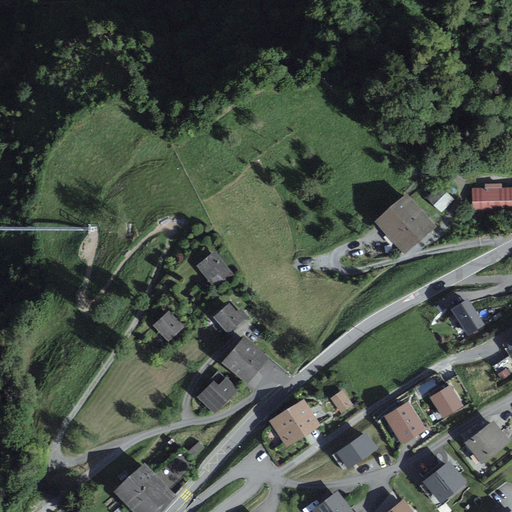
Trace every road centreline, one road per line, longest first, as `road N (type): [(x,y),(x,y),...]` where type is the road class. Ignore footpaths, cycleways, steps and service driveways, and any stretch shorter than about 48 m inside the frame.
road 1 (residential): [(46,511),(129,441),(220,416),(274,380),(292,385)]
road 2 (residential): [(270,478),(444,362),(511,331)]
road 3 (residential): [(270,478),(316,485),(378,474),(511,396)]
road 4 (tertiary): [(292,385),(382,316),(511,247)]
road 5 (tertiary): [(172,510),(292,385)]
